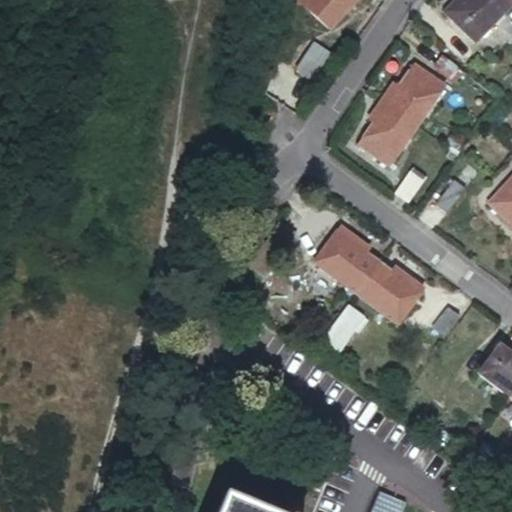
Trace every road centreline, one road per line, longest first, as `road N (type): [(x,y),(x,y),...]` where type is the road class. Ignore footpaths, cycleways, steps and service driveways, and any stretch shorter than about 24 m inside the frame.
road 1 (residential): [(295,153),(510,309)]
road 2 (residential): [(449,502),(272,378)]
road 3 (residential): [(406,0),(295,153)]
road 4 (residential): [(295,153),(224,263)]
